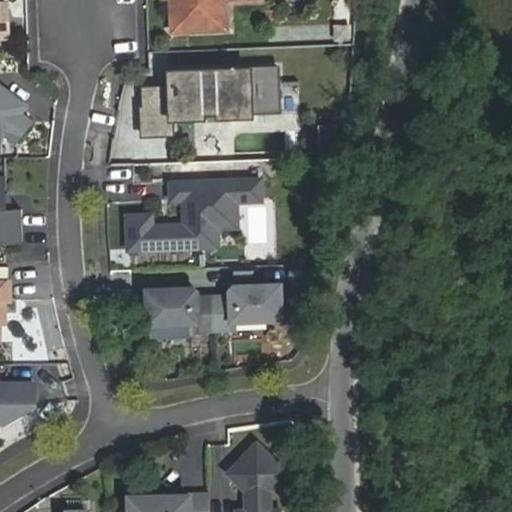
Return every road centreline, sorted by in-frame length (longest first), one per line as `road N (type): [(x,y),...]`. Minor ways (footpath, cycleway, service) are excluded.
road 1 (residential): [(87,14),(78,213),(89,317),(131,420)]
road 2 (tertiary): [(339,396),(411,0)]
road 3 (residential): [(339,396),(131,420)]
road 4 (residential): [(131,420),(0,505)]
